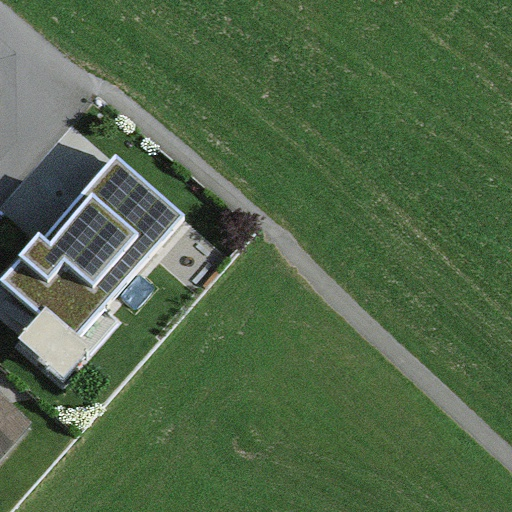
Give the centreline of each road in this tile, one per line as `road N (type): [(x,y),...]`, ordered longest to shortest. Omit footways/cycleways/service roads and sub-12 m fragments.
road 1 (track): [(20,63),(132,109),(511,458)]
road 2 (residential): [(0,34),(20,63),(26,117),(0,160)]
